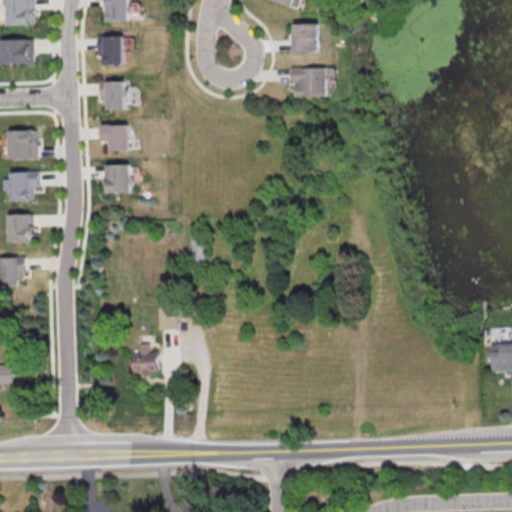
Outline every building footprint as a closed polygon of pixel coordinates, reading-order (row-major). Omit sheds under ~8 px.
[(31,0),(9,0),(10,25),(33,24),(31,0)] [(132,0),(107,0),(108,20),(133,19),(132,0)] [(320,23),(295,22),(294,51),(320,51),(320,23)] [(126,63),(126,34),(102,35),(103,64),(126,63)] [(33,38),(3,39),(3,63),(33,63),(33,38)] [(328,66),(293,67),(294,82),(297,82),(297,96),(329,95),(328,66)] [(105,108),(128,108),(127,80),(105,80),(105,108)] [(103,124),(104,140),(112,140),(113,150),(131,149),(130,123),(103,124)] [(11,157),(36,156),(34,128),(9,129),(11,157)] [(132,192),(131,163),(106,164),(107,192),(132,192)] [(13,200),(35,199),(35,185),(41,185),(40,170),(12,171),(12,178),(4,178),(4,190),(13,190),(13,200)] [(9,213),(10,242),(32,241),(32,234),(37,233),(37,225),(32,225),(32,212),(9,213)] [(1,256),(1,285),(21,284),(20,278),(28,277),(27,255),(1,256)] [(160,306),(160,329),(179,328),(178,306),(160,306)] [(511,341),(492,343),(493,372),(511,371),(511,341)] [(134,351),(133,371),(158,372),(159,351),(151,350),(151,342),(140,342),(140,351),(134,351)] [(0,385),(15,385),(14,363),(0,363),(0,385)]
